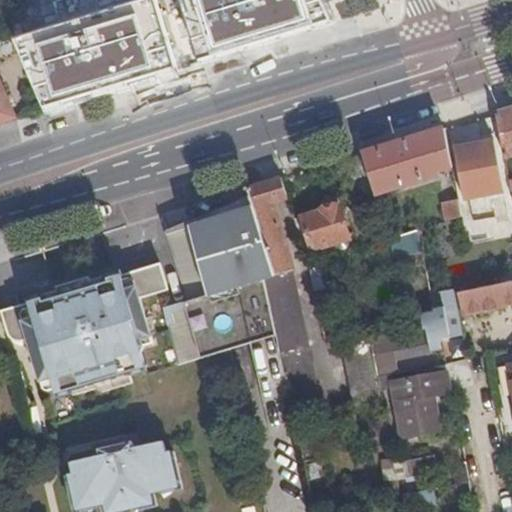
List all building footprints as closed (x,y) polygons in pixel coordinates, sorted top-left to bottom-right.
[(157,0),(149,0),(17,41),(47,109),(177,69),(157,0)] [(182,0),(202,62),(333,21),(326,3),(325,0),(182,0)] [(0,122),(17,118),(0,76),(0,122)] [(511,109),(498,113),(507,158),(511,156),(511,109)] [(365,154),(377,195),(440,176),(439,172),(454,167),(447,129),(365,154)] [(496,140),(456,147),(466,201),(505,193),(496,140)] [(362,199),(377,195),(365,154),(349,158),(362,199)] [(290,199),(283,178),(250,188),(255,207),(276,275),(288,272),(294,270),(274,203),(290,199)] [(324,202),(326,210),(341,205),(338,198),(324,202)] [(444,203),(448,221),(463,217),(460,200),(444,203)] [(326,210),(303,216),(312,249),(313,251),(351,239),(341,205),(326,210)] [(250,345),(278,337),(266,279),(276,275),(255,207),(169,233),(189,300),(202,357),(250,345)] [(303,216),(296,219),(305,251),(312,249),(303,216)] [(394,255),(421,249),(418,231),(391,239),(394,255)] [(327,342),(338,340),(320,259),(310,264),(327,342)] [(114,375),(115,379),(148,369),(143,353),(143,350),(145,345),(143,339),(153,335),(142,297),(171,289),(163,263),(124,275),(123,271),(93,279),(91,276),(58,286),(59,289),(29,297),(30,302),(3,310),(10,333),(13,338),(20,340),(29,338),(41,380),(52,377),(58,395),(74,391),(73,387),(114,375)] [(278,337),(282,358),(283,357),(306,353),(288,272),(276,275),(266,279),(278,337)] [(511,277),(505,279),(506,282),(458,293),(464,316),(511,303),(511,277)] [(440,339),(463,334),(455,289),(440,292),(443,307),(433,310),(434,312),(422,315),(425,329),(410,332),(371,339),(378,377),(392,375),(397,374),(395,359),(442,349),(440,339)] [(177,364),(202,357),(189,300),(165,308),(177,364)] [(382,408),(370,340),(344,345),(356,413),(382,408)] [(297,424),(324,420),(309,352),(306,353),(283,357),(297,424)] [(450,393),(445,365),(416,370),(417,378),(394,383),(392,375),(378,377),(381,390),(394,387),(403,438),(442,431),(435,396),(450,393)] [(68,476),(74,505),(102,499),(103,504),(104,511),(123,511),(122,505),(138,502),(140,509),(158,506),(155,492),(154,487),(183,481),(176,452),(168,454),(166,443),(136,450),(134,440),(100,448),(102,457),(72,464),(75,475),(68,476)] [(422,460),(368,463),(369,480),(423,478),(422,460)] [(184,490),(183,481),(154,487),(155,492),(162,491),(167,493),(184,490)] [(405,495),(435,489),(434,481),(404,484),(405,495)] [(102,499),(74,505),(75,511),(79,511),(94,509),(95,506),(103,504),(102,499)] [(122,505),(123,511),(137,511),(140,509),(138,502),(122,505)]
